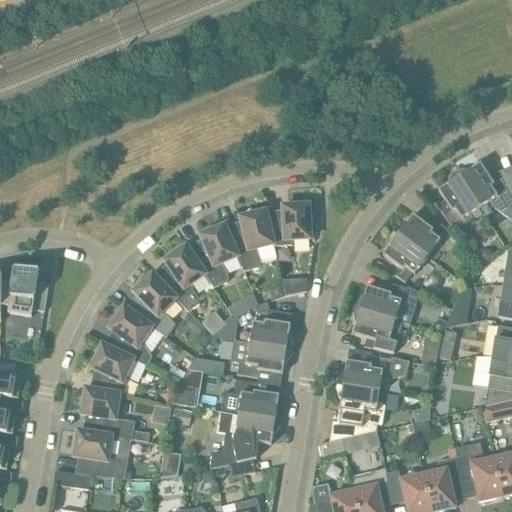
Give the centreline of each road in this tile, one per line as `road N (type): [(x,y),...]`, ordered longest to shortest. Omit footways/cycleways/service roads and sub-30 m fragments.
road 1 (residential): [(286,511),(318,309),(335,261),(384,189)]
road 2 (residential): [(108,262),(147,226),(235,179),(345,173),(384,189)]
road 3 (residential): [(25,511),(58,346),(108,262)]
road 4 (residential): [(384,189),(438,144),(511,112)]
